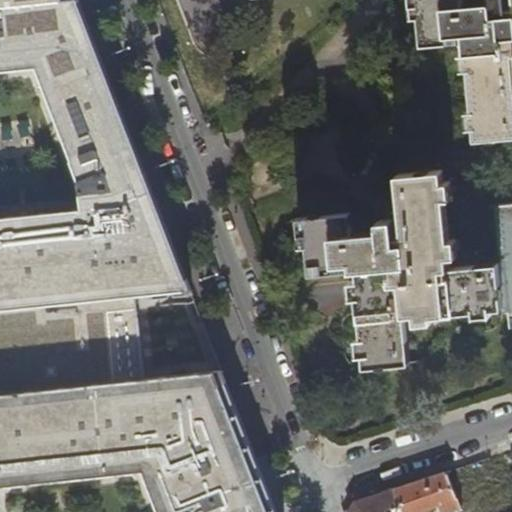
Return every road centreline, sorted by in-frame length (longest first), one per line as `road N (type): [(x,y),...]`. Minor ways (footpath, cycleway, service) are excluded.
road 1 (residential): [(314,485),(125,0)]
road 2 (residential): [(314,485),(511,423)]
